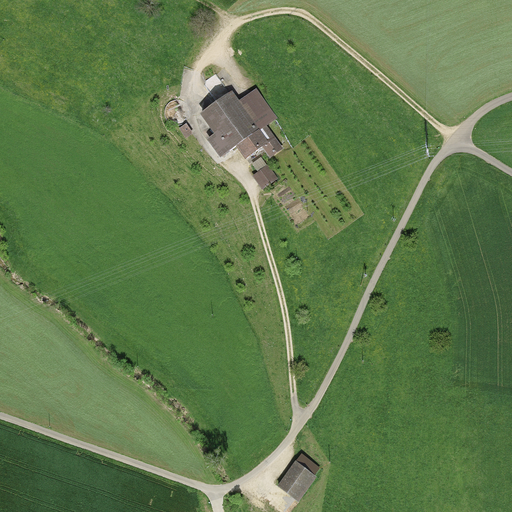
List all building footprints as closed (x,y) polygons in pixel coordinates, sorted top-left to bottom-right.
[(214,135),(206,140),(221,161),(238,148),(247,160),(265,147),(272,156),(281,150),(265,128),(279,119),(258,89),(242,101),(235,91),(200,116),(214,135)] [(188,125),(180,129),(188,141),(195,136),(188,125)] [(269,165),(253,177),(263,192),(280,180),(269,165)] [(297,464),(313,476),(318,469),(302,457),(297,464)] [(313,476),(297,464),(278,489),(299,504),(318,479),(313,476)]
